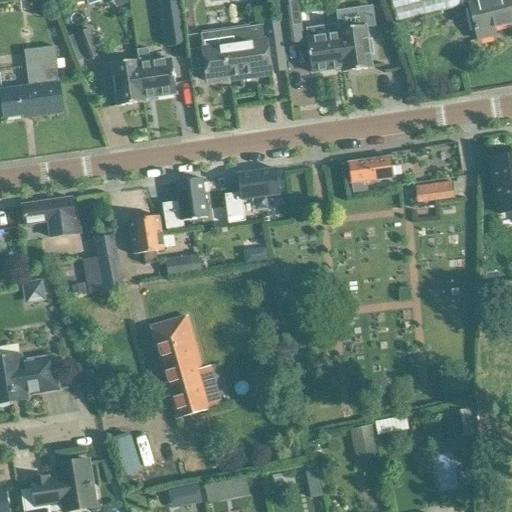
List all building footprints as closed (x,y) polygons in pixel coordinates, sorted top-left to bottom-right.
[(290,0),(278,2),(284,44),(303,42),(297,0),(290,0)] [(422,16),(462,7),(460,0),(392,0),(398,22),(422,16)] [(511,0),(460,0),(462,7),(463,8),(470,6),(475,26),(474,27),(475,30),(476,30),(479,40),(494,37),(492,29),(511,23),(511,0)] [(38,1),(34,12),(47,16),(50,5),(38,1)] [(183,34),(178,2),(162,4),(168,48),(185,46),(183,34)] [(286,70),(280,22),(264,24),(264,25),(248,27),(248,28),(242,28),(243,30),(233,32),(233,30),(202,34),(202,33),(200,34),(207,82),(238,78),(239,81),(271,76),(271,72),(286,70)] [(338,31),(338,24),(306,29),(312,74),(343,69),(338,31)] [(353,29),(338,31),(343,69),(344,73),(372,69),(370,56),(374,55),(372,40),(368,41),(366,27),(353,29)] [(100,56),(90,30),(76,35),(86,61),(100,56)] [(58,83),(56,65),(57,64),(55,47),(30,50),(32,71),(28,72),(30,87),(1,90),(2,103),(0,105),(0,111),(0,112),(3,115),(4,118),(29,115),(30,117),(63,113),(59,83),(58,83)] [(176,95),(171,60),(140,65),(145,99),(176,95)] [(145,99),(140,65),(139,61),(111,65),(112,73),(113,79),(109,79),(111,94),(115,93),(117,107),(145,103),(145,99)] [(462,150),(434,154),(436,164),(463,160),(462,150)] [(511,156),(490,160),(499,214),(511,212),(511,156)] [(391,158),(348,164),(351,184),(352,194),(368,191),(367,182),(394,178),(391,158)] [(239,193),(225,195),(228,218),(243,216),(241,200),(263,197),(280,195),(276,169),(271,169),(241,174),(237,174),(239,193)] [(178,202),(163,205),(166,232),(183,230),(182,222),(207,219),(202,179),(177,182),(176,183),(178,202)] [(422,187),(424,201),(454,197),(452,183),(422,187)] [(71,198),(22,205),(25,226),(48,222),(50,238),(75,234),(73,219),(74,218),(71,198)] [(283,213),(278,213),(279,223),(289,222),(287,212),(283,213)] [(134,255),(144,254),(146,265),(157,263),(155,252),(164,250),(158,216),(128,221),(134,255)] [(114,235),(95,238),(105,292),(125,289),(114,235)] [(166,261),(168,277),(206,271),(204,255),(166,261)] [(32,310),(53,309),(53,287),(31,287),(32,310)] [(150,327),(177,419),(207,410),(196,370),(201,368),(186,317),(150,327)] [(26,395),(58,390),(52,358),(21,363),(19,356),(0,359),(0,407),(1,407),(6,407),(10,405),(10,402),(16,401),(15,400),(23,398),(23,400),(27,400),(26,395)] [(127,434),(109,440),(121,478),(140,471),(127,434)] [(33,490),(22,492),(24,511),(49,511),(49,506),(62,504),(63,511),(65,511),(96,507),(88,460),(56,466),(58,481),(50,482),(50,480),(48,480),(47,478),(33,480),(34,482),(32,483),(33,490)] [(321,485),(309,488),(311,499),(323,497),(321,485)] [(199,486),(180,490),(184,508),(203,504),(199,486)] [(0,511),(8,511),(4,487),(0,487),(0,511)]
